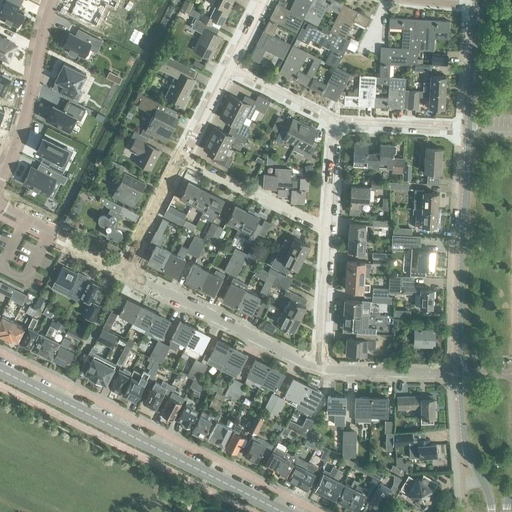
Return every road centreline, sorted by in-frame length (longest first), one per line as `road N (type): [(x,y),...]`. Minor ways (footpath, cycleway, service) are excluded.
road 1 (secondary): [(276,511),(0,374)]
road 2 (secondary): [(464,129),(457,374)]
road 3 (residential): [(123,270),(324,372)]
road 4 (residential): [(51,0),(0,177)]
road 5 (residential): [(179,157),(330,231)]
road 6 (secondary): [(457,374),(464,445),(491,511)]
road 7 (residential): [(324,372),(330,231)]
road 8 (residential): [(0,207),(123,270)]
road 9 (residential): [(324,372),(457,374)]
road 10 (residential): [(464,129),(335,123)]
road 11 (residential): [(123,270),(179,157)]
road 12 (secondary): [(475,5),(464,129)]
road 13 (residential): [(335,123),(226,66)]
